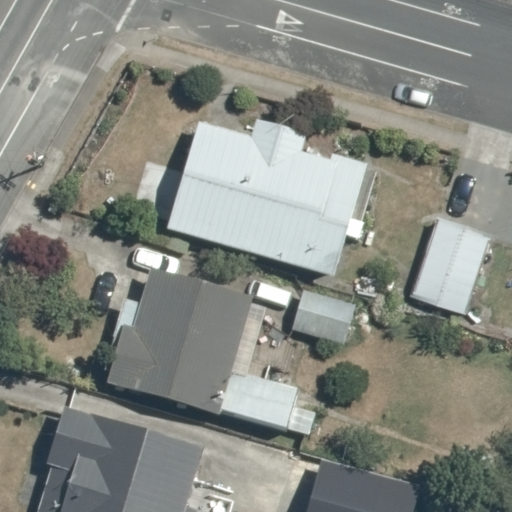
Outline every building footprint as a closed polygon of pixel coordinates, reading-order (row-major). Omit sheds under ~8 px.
[(303,137),(261,125),(256,142),(197,125),(168,230),(342,279),(373,170),(300,149),(303,137)] [(493,237),(437,220),(413,296),(469,313),(493,237)] [(111,385),(289,436),(299,399),(230,379),(252,302),(154,275),(138,331),(127,328),(111,385)] [(189,511),(208,449),(68,408),(38,510),(46,511),(189,511)] [(333,511),(342,476),(290,464),(279,511),(333,511)]
